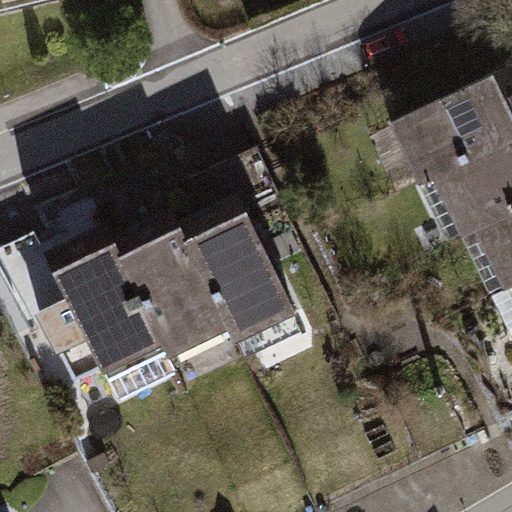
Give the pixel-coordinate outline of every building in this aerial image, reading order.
[(0,0),(0,14),(61,0),(0,0)] [(511,137),(511,126),(487,75),(392,121),(421,181),(429,178),(511,137)] [(511,137),(429,178),(457,237),(472,230),(511,210),(511,137)] [(200,228),(176,239),(222,331),(231,349),(297,316),(225,175),(184,196),(200,228)] [(511,210),(472,230),(499,286),(511,279),(511,210)] [(172,228),(115,255),(160,352),(164,360),(222,331),(176,239),(172,228)] [(41,252),(18,262),(46,321),(70,310),(103,379),(160,352),(115,255),(109,246),(51,273),(41,252)]
